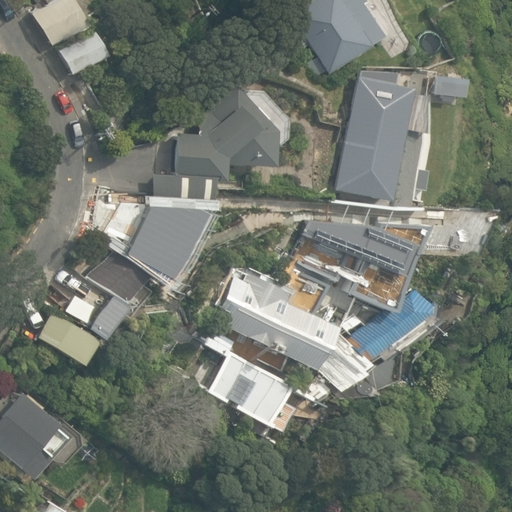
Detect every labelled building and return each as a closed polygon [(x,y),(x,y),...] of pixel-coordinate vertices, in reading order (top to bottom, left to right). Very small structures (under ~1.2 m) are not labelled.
[(38,0),(25,8),(45,40),(77,20),(64,0),(38,0)] [(323,70),(377,32),(355,1),(357,0),(303,0),(267,26),(279,43),(290,35),(297,46),(303,42),(323,70)] [(52,48),(67,73),(100,54),(85,29),(52,48)] [(511,77),(488,73),(484,94),(511,99),(511,77)] [(431,74),(428,94),(450,97),(453,78),(431,74)] [(330,188),(380,198),(403,87),(353,77),(330,188)] [(154,195),(200,198),(202,178),(214,179),(215,163),(264,166),(264,147),(280,136),(281,116),(256,89),(220,86),(201,101),(200,111),(185,110),(184,132),(170,131),(167,174),(156,173),(154,195)] [(345,225),(362,234),(371,217),(339,200),(330,217),(336,220),(334,224),(343,228),(345,225)] [(109,221),(151,246),(172,211),(120,202),(109,221)] [(141,268),(108,244),(61,308),(90,329),(104,309),(108,313),(141,268)] [(214,317),(297,359),(316,321),(270,298),(275,288),(237,270),(214,317)] [(32,335),(71,361),(86,337),(47,312),(32,335)] [(283,378),(198,334),(177,374),(262,419),(283,378)] [(14,385),(0,401),(0,450),(25,471),(64,430),(14,385)] [(58,511),(41,501),(33,511),(58,511)]
